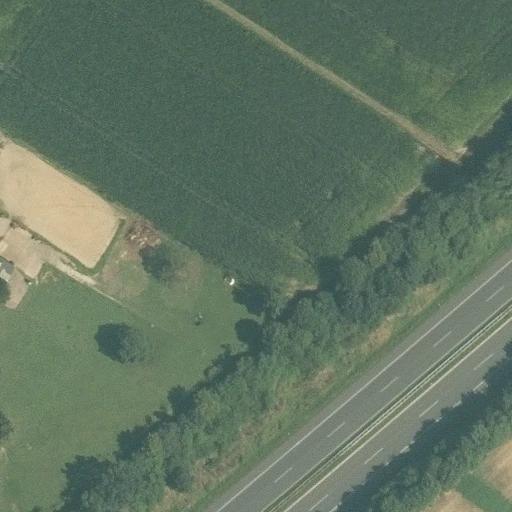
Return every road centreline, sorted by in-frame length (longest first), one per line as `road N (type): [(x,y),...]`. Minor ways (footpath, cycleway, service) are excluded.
road 1 (track): [(511,116),(76,511)]
road 2 (motorway): [(511,268),(220,511)]
road 3 (track): [(461,163),(201,0)]
road 4 (motorway): [(296,511),(511,327)]
